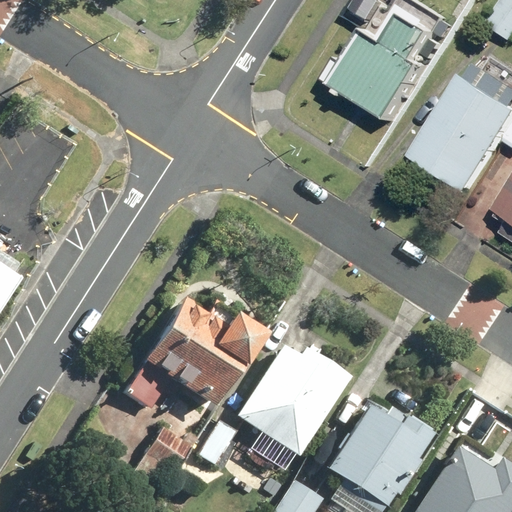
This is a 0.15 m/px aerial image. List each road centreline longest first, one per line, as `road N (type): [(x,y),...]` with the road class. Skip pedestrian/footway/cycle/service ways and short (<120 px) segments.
road 1 (residential): [(511,337),(191,131)]
road 2 (residential): [(191,131),(0,430)]
road 3 (residential): [(191,131),(0,7)]
road 4 (residential): [(275,0),(191,131)]
